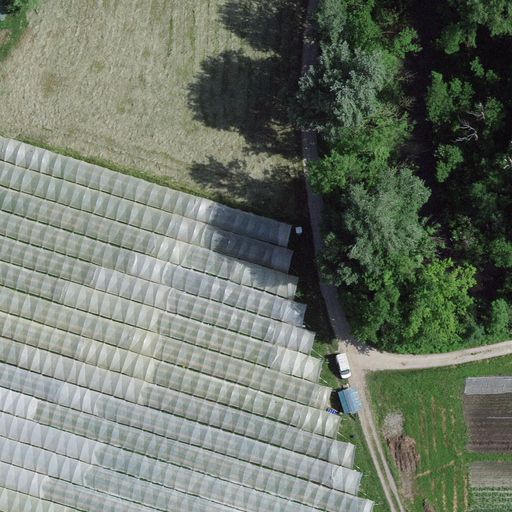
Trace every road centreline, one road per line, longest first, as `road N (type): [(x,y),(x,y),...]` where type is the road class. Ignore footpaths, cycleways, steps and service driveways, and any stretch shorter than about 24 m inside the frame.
road 1 (track): [(511,351),(376,361),(355,353),(344,334),(310,145),(315,0)]
road 2 (track): [(355,353),(370,434),(398,511)]
